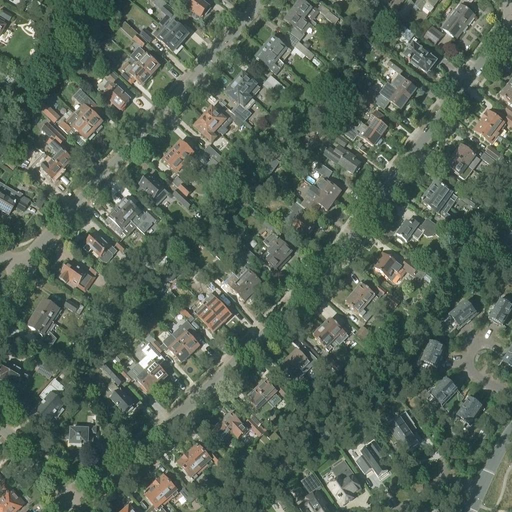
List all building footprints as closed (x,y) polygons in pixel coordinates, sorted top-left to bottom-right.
[(205,16),(210,10),(196,0),(188,11),(194,15),(192,16),(193,20),(195,22),(198,21),(200,20),(204,16),(205,16)] [(395,0),(396,0),(390,9),(395,13),(405,0),(395,0)] [(433,10),(440,0),(420,0),(415,7),(421,12),(423,9),(430,14),(433,10)] [(397,17),(403,22),(414,7),(408,2),(397,17)] [(300,3),(292,12),(310,26),(309,27),(310,27),(313,30),(316,26),(312,23),(319,14),(325,18),(325,19),(334,26),(334,27),(339,21),(329,14),(330,13),(321,6),(317,11),(309,5),(307,8),(300,3)] [(161,13),(169,20),(170,21),(176,15),(166,7),(161,13)] [(456,42),(474,18),(460,8),(443,31),(456,42)] [(0,13),(0,18),(8,24),(12,17),(1,11),(0,13)] [(292,12),(284,22),(292,29),(288,34),(299,43),(300,42),(304,37),(303,36),(310,27),(309,27),(310,26),(292,12)] [(389,28),(409,44),(414,37),(394,21),(389,28)] [(165,33),(180,47),(188,38),(172,23),(168,27),(169,29),(165,33)] [(152,38),(172,55),(180,47),(165,33),(161,30),(157,34),(156,33),(152,38)] [(434,48),(443,38),(432,30),(424,40),(434,48)] [(139,37),(149,45),(154,40),(144,32),(139,37)] [(133,41),(142,49),(147,44),(138,36),(133,41)] [(282,66),(284,67),(282,65),(294,52),(280,40),(278,42),(276,44),(272,41),(269,44),(268,43),(262,49),(282,66)] [(307,51),(311,46),(306,42),(302,47),(307,51)] [(315,57),(299,44),(295,49),(310,62),(315,57)] [(81,45),(73,53),(83,63),(91,56),(81,45)] [(421,53),(413,47),(404,59),(409,62),(408,64),(410,65),(417,70),(418,69),(427,76),(428,74),(429,75),(436,66),(434,65),(436,64),(429,59),(421,52),(421,53)] [(276,77),(284,67),(282,66),(262,49),(258,54),(260,56),(256,60),(276,77)] [(137,65),(151,79),(159,70),(139,50),(131,59),(131,60),(133,62),(137,65)] [(134,81),(142,89),(151,79),(137,65),(133,62),(131,60),(120,71),(124,74),(122,77),(130,85),(134,81)] [(400,78),(405,72),(392,62),(387,68),(400,78)] [(37,67),(31,72),(37,78),(43,73),(37,67)] [(108,70),(102,77),(108,83),(112,86),(113,86),(118,80),(108,70)] [(237,78),(232,84),(248,97),(251,101),(252,100),(255,96),(260,91),(248,80),(242,76),(239,80),(238,79),(237,78)] [(267,82),(275,89),(281,95),(283,93),(285,91),(271,78),(268,81),(267,82)] [(391,88),(390,89),(391,89),(409,102),(416,92),(405,84),(405,83),(399,78),(391,88)] [(17,89),(23,93),(28,87),(22,82),(17,89)] [(270,94),(275,89),(267,82),(262,87),(270,94)] [(108,92),(101,98),(111,108),(113,105),(120,112),(128,104),(129,102),(113,87),(113,86),(112,86),(108,83),(106,85),(106,90),(108,92)] [(229,91),(225,96),(238,106),(232,112),(231,113),(243,125),(245,123),(250,118),(251,116),(247,112),(255,104),(251,101),(248,97),(232,84),(228,89),(229,91)] [(387,86),(380,96),(382,99),(380,101),(387,107),(389,104),(393,107),(401,113),(409,102),(391,89),(390,89),(387,86)] [(511,91),(508,88),(501,98),(511,106),(509,108),(511,109),(511,91)] [(26,100),(15,91),(8,100),(18,109),(26,100)] [(370,91),(365,97),(367,99),(374,105),(379,98),(370,91)] [(75,116),(94,134),(95,133),(97,135),(102,130),(100,127),(102,125),(95,119),(97,117),(93,113),(92,115),(89,113),(95,107),(84,95),(79,100),(86,107),(77,117),(75,115),(75,116)] [(319,103),(312,111),(320,117),(329,106),(321,99),(319,103)] [(367,99),(363,104),(371,110),(375,105),(374,105),(367,99)] [(48,108),(44,113),(43,114),(55,126),(56,125),(61,120),(56,115),(48,108)] [(207,113),(202,119),(217,132),(221,128),(224,131),(226,129),(229,126),(232,122),(239,129),(243,125),(231,113),(228,111),(221,118),(212,110),(210,112),(208,114),(207,113)] [(376,113),(365,128),(380,139),(387,130),(385,128),(380,125),(381,123),(382,122),(382,121),(381,121),(383,119),(376,113)] [(489,113),(481,123),(500,137),(507,127),(489,113)] [(86,143),(94,134),(75,116),(65,126),(63,123),(58,127),(67,136),(73,130),(75,132),(74,134),(77,137),(78,135),(86,143)] [(511,120),(508,117),(503,123),(511,129),(511,120)] [(198,125),(194,129),(211,145),(220,135),(217,132),(202,119),(197,124),(198,125)] [(481,123),(474,132),(492,146),(497,140),(501,144),(503,140),(499,137),(500,137),(481,123)] [(48,124),(41,132),(51,141),(47,145),(49,147),(54,152),(53,153),(55,154),(49,160),(48,159),(47,159),(48,159),(52,163),(62,173),(72,163),(64,155),(67,152),(61,147),(66,142),(48,124)] [(348,128),(343,135),(353,143),(357,138),(359,139),(366,144),(373,149),(374,147),(375,148),(378,149),(383,143),(380,139),(365,128),(361,125),(359,129),(358,130),(349,127),(348,128)] [(284,131),(276,140),(281,145),(289,136),(284,131)] [(335,143),(344,149),(348,143),(339,136),(335,143)] [(176,147),(171,152),(185,166),(189,161),(193,165),(198,160),(188,151),(190,148),(187,145),(185,148),(181,144),(177,148),(176,147)] [(213,160),(218,165),(223,160),(209,147),(204,152),(212,159),(213,160)] [(354,163),(356,161),(338,148),(334,154),(328,149),(323,156),(338,167),(339,166),(354,177),(360,168),(354,163)] [(501,157),(489,148),(485,154),(496,163),(501,157)] [(476,159),(462,149),(460,152),(459,152),(454,158),(472,172),(479,163),(475,160),(476,159)] [(181,171),(185,166),(171,152),(166,157),(168,158),(163,164),(180,179),(184,174),(181,171)] [(208,163),(212,159),(204,152),(200,156),(208,163)] [(494,170),(497,165),(484,155),(480,160),(494,170)] [(18,166),(11,158),(4,165),(11,172),(18,166)] [(464,182),(472,172),(454,158),(446,168),(460,179),(464,182)] [(38,169),(37,171),(43,177),(44,175),(47,178),(53,183),(62,173),(52,163),(48,159),(47,161),(42,165),(38,169)] [(227,173),(218,165),(213,160),(206,167),(221,180),(227,173)] [(332,175),(319,165),(315,172),(323,178),(327,181),(332,175)] [(141,189),(137,193),(143,197),(146,194),(153,200),(151,203),(157,208),(168,196),(149,178),(146,182),(145,182),(143,181),(140,185),(141,187),(140,188),(141,189)] [(326,184),(327,181),(323,178),(314,190),(334,204),(341,194),(336,191),(338,188),(331,184),(329,186),(326,184)] [(178,191),(186,199),(192,193),(177,179),(171,185),(178,191)] [(468,195),(472,189),(458,179),(454,184),(468,195)] [(431,188),(427,194),(429,195),(444,206),(450,210),(451,210),(458,200),(437,184),(436,185),(435,187),(433,189),(431,188)] [(0,193),(0,212),(8,217),(14,208),(23,213),(29,202),(22,197),(22,196),(18,194),(18,195),(4,187),(0,193)] [(334,204),(314,190),(312,189),(306,198),(307,199),(302,207),(313,216),(319,207),(327,213),(334,204)] [(193,205),(186,199),(178,191),(173,197),(188,211),(193,205)] [(460,200),(473,211),(478,205),(465,194),(460,200)] [(429,195),(422,205),(437,216),(438,215),(447,222),(450,217),(449,217),(447,215),(450,210),(444,206),(429,195)] [(120,206),(117,209),(118,210),(118,211),(132,225),(135,228),(137,229),(138,230),(144,224),(151,226),(153,224),(154,225),(158,221),(149,213),(145,216),(143,215),(141,217),(141,216),(135,210),(125,201),(120,206)] [(314,230),(300,218),(304,213),(295,206),(290,211),(293,213),(285,224),(291,229),(293,228),(307,239),(314,230)] [(118,211),(107,223),(121,236),(122,234),(126,238),(135,228),(132,225),(118,211)] [(266,221),(263,226),(269,232),(273,235),(263,244),(271,251),(281,261),(285,265),(290,259),(289,258),(292,254),(278,241),(279,240),(283,236),(273,227),(266,222),(266,221)] [(443,233),(426,221),(421,229),(412,223),(410,226),(406,224),(396,237),(398,239),(397,241),(403,245),(404,243),(406,244),(411,238),(417,243),(422,236),(427,239),(433,237),(434,236),(439,239),(443,233)] [(452,228),(444,222),(440,228),(448,234),(452,228)] [(87,247),(83,251),(88,256),(92,252),(100,259),(98,260),(104,265),(107,265),(113,259),(113,257),(116,254),(117,253),(112,248),(110,249),(95,235),(92,239),(89,239),(86,242),(87,244),(86,245),(86,246),(87,247)] [(235,246),(239,243),(234,237),(230,241),(235,246)] [(259,262),(251,255),(247,251),(239,242),(239,243),(235,246),(234,247),(242,255),(247,260),(247,259),(255,266),(259,262)] [(119,243),(115,248),(122,254),(126,250),(119,243)] [(264,254),(260,258),(275,272),(279,269),(280,270),(285,265),(281,261),(271,251),(266,256),(264,254)] [(138,261),(155,276),(163,268),(157,262),(155,265),(144,255),(138,261)] [(244,268),(245,270),(248,273),(251,270),(255,266),(247,259),(247,260),(242,255),(235,261),(243,269),(244,268)] [(183,258),(172,268),(185,281),(196,271),(183,258)] [(401,270),(384,258),(374,271),(391,284),(396,277),(400,280),(405,274),(419,284),(426,275),(421,272),(407,261),(401,270)] [(66,285),(68,283),(85,295),(95,280),(87,275),(80,270),(75,266),(74,267),(70,263),(67,268),(66,268),(65,268),(63,270),(64,272),(63,273),(62,275),(63,276),(64,276),(63,278),(60,281),(63,283),(66,285)] [(93,268),(89,272),(95,277),(99,272),(93,268)] [(248,273),(245,270),(236,278),(241,283),(254,296),(260,290),(259,289),(262,287),(257,281),(260,279),(255,274),(252,277),(248,273)] [(249,301),(254,296),(241,283),(236,278),(233,275),(225,283),(231,289),(245,303),(248,300),(249,301)] [(212,284),(208,288),(214,295),(219,291),(212,284)] [(225,296),(229,292),(222,285),(218,289),(219,291),(225,296)] [(353,296),(367,308),(370,311),(382,297),(383,298),(386,293),(378,286),(376,287),(374,285),(371,288),(370,290),(368,291),(367,292),(361,287),(357,291),(356,291),(353,294),(354,295),(353,296)] [(152,301),(158,294),(152,288),(145,294),(152,301)] [(486,320),(487,321),(494,324),(493,325),(497,327),(498,327),(505,331),(506,329),(503,328),(505,325),(509,328),(507,332),(511,334),(511,332),(511,321),(508,319),(511,312),(511,309),(510,308),(511,304),(511,299),(504,295),(490,320),(487,319),(486,320)] [(374,314),(370,311),(367,308),(353,296),(352,297),(351,296),(348,301),(349,301),(345,306),(366,324),(374,314)] [(395,309),(399,305),(389,297),(386,302),(395,309)] [(203,306),(223,327),(231,318),(212,298),(203,306)] [(64,308),(75,315),(79,308),(68,301),(64,308)] [(475,316),(473,313),(478,309),(471,301),(450,318),(459,329),(457,331),(458,333),(479,315),(478,314),(475,316)] [(35,314),(53,325),(61,313),(44,303),(41,308),(39,307),(35,314)] [(214,335),(223,327),(203,306),(194,314),(214,335)] [(179,313),(187,322),(191,318),(183,310),(179,313)] [(57,341),(49,333),(53,325),(35,314),(31,320),(33,321),(28,329),(44,340),(50,343),(47,348),(46,347),(42,355),(57,364),(62,356),(51,350),(57,341)] [(325,323),(321,328),(322,329),(322,330),(334,342),(337,345),(340,347),(348,339),(346,336),(339,330),(330,321),(327,325),(325,323)] [(187,323),(172,337),(178,344),(190,357),(199,349),(190,338),(196,333),(187,323)] [(372,345),(377,341),(371,336),(363,328),(359,333),(367,341),(372,345)] [(316,335),(313,339),(316,342),(328,354),(333,350),(337,345),(334,342),(322,330),(321,331),(319,330),(315,334),(316,335)] [(363,345),(367,341),(359,333),(355,337),(363,345)] [(150,336),(146,340),(152,346),(160,356),(164,352),(167,349),(164,346),(161,348),(159,346),(161,344),(158,341),(156,342),(150,336)] [(171,336),(163,343),(164,346),(167,349),(169,352),(182,365),(190,357),(178,344),(172,337),(171,336)] [(149,345),(141,353),(149,361),(145,364),(146,366),(142,370),(146,374),(158,387),(167,379),(156,366),(158,364),(159,365),(164,361),(149,345)] [(442,359),(446,349),(444,348),(443,351),(430,345),(421,364),(435,370),(434,373),(435,374),(440,363),(442,359)] [(503,366),(511,371),(511,348),(508,354),(508,353),(506,357),(506,358),(500,367),(502,368),(503,366)] [(289,360),(304,376),(313,368),(315,371),(323,364),(318,359),(316,360),(311,355),(307,358),(303,353),(301,355),(297,352),(289,360)] [(280,369),(290,379),(283,386),(294,397),(302,389),(296,384),(304,376),(289,360),(280,369)] [(336,373),(340,369),(331,361),(327,365),(336,373)] [(43,362),(36,374),(49,382),(56,370),(43,362)] [(30,377),(8,364),(6,367),(3,367),(1,371),(2,373),(1,376),(3,378),(1,382),(8,386),(7,387),(16,393),(20,386),(19,386),(23,379),(28,382),(30,377)] [(119,388),(125,383),(108,364),(102,370),(119,388)] [(120,375),(128,384),(134,380),(128,374),(130,372),(127,369),(120,375)] [(143,376),(137,382),(141,386),(142,387),(141,388),(140,388),(144,392),(148,396),(149,395),(158,387),(146,374),(142,370),(139,373),(143,376)] [(451,385),(450,386),(444,379),(443,381),(445,383),(431,397),(442,408),(456,394),(458,396),(460,395),(453,389),(454,388),(451,385)] [(266,383),(256,392),(267,404),(273,410),(281,402),(275,396),(277,395),(266,383)] [(62,394),(51,385),(41,396),(47,401),(36,414),(48,424),(63,406),(56,401),(62,394)] [(127,416),(133,410),(132,409),(134,408),(113,385),(108,389),(116,398),(111,402),(124,416),(126,414),(127,416)] [(287,402),(291,398),(283,389),(278,393),(287,402)] [(256,392),(246,401),(257,413),(263,419),(273,410),(267,404),(256,392)] [(474,404),(467,399),(466,400),(469,402),(457,419),(469,428),(481,411),(484,413),(485,412),(478,407),(478,406),(474,404)] [(78,410),(83,406),(79,402),(75,407),(78,410)] [(254,416),(250,420),(258,429),(261,426),(262,425),(260,422),(263,419),(257,413),(254,416)] [(388,439),(394,447),(398,444),(404,453),(417,444),(407,429),(413,425),(414,426),(415,426),(406,413),(399,418),(401,420),(388,430),(392,436),(388,439)] [(231,415),(221,424),(232,436),(238,442),(243,438),(251,431),(259,439),(263,434),(258,429),(250,420),(242,427),(238,423),(231,415)] [(221,424),(211,434),(222,446),(232,436),(221,424)] [(95,435),(95,429),(85,428),(85,431),(71,431),(71,436),(67,435),(66,441),(70,441),(70,446),(73,446),(73,447),(82,448),(82,446),(87,447),(87,446),(93,446),(93,440),(87,440),(88,435),(95,435)] [(325,433),(320,437),(324,443),(329,439),(325,433)] [(355,463),(365,477),(372,471),(378,480),(388,473),(380,463),(386,459),(375,444),(374,444),(375,445),(370,448),(369,447),(360,454),(363,458),(355,463)] [(224,460),(229,456),(221,447),(216,451),(224,460)] [(198,448),(188,457),(202,472),(207,467),(208,469),(213,465),(207,459),(198,448)] [(208,458),(207,459),(213,465),(214,464),(221,473),(227,468),(214,453),(208,458)] [(183,462),(178,466),(193,483),(198,479),(196,477),(202,472),(188,457),(187,458),(186,457),(182,460),(183,462)] [(252,466),(244,472),(242,475),(246,479),(256,470),(252,466)] [(360,491),(354,482),(352,480),(354,478),(350,472),(346,474),(345,473),(344,475),(344,476),(341,478),(342,480),(329,489),(334,496),(334,495),(342,508),(352,501),(350,498),(360,491)] [(234,482),(240,488),(243,485),(238,478),(234,482)] [(154,488),(167,503),(173,498),(174,500),(178,496),(163,480),(159,484),(157,482),(153,486),(154,488)] [(0,505),(5,511),(17,511),(18,511),(19,510),(20,509),(24,506),(20,501),(19,500),(4,483),(0,486),(0,505)] [(192,483),(187,487),(194,495),(198,491),(192,483)] [(164,511),(162,510),(163,509),(162,508),(167,503),(154,488),(144,497),(157,511),(164,511)] [(184,490),(180,494),(186,502),(191,498),(184,490)] [(326,511),(324,508),(326,506),(317,493),(304,503),(305,505),(299,510),(300,511),(326,511)]
